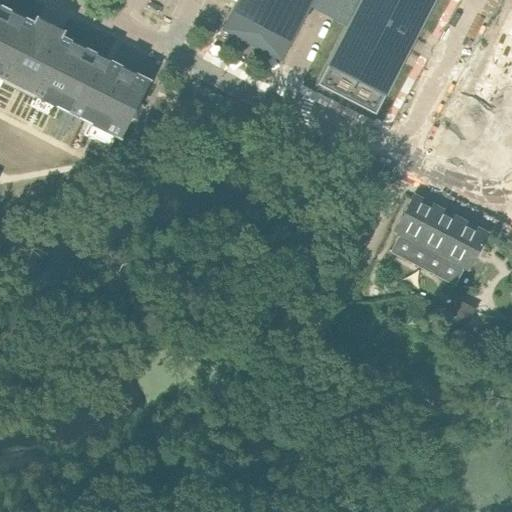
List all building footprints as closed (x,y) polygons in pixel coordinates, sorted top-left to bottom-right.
[(237,0),(222,30),(281,60),(309,6),(347,26),(360,0),(237,0)] [(360,0),(347,26),(317,84),(375,114),(408,50),(415,37),(433,0),(360,0)] [(0,7),(0,76),(12,82),(26,89),(120,136),(147,81),(58,37),(61,31),(37,20),(35,25),(0,7)] [(445,162),(432,186),(511,227),(511,32),(509,39),(450,152),(508,182),(503,193),(445,162)] [(180,91),(169,113),(179,118),(200,129),(211,107),(193,98),(180,91)] [(389,249),(388,251),(396,255),(448,282),(455,286),(456,285),(455,284),(462,270),(462,269),(463,267),(468,270),(478,253),(488,233),(413,194),(403,213),(393,231),(399,234),(398,236),(390,250),(389,249)] [(473,309),(454,299),(447,311),(467,321),(473,309)]
